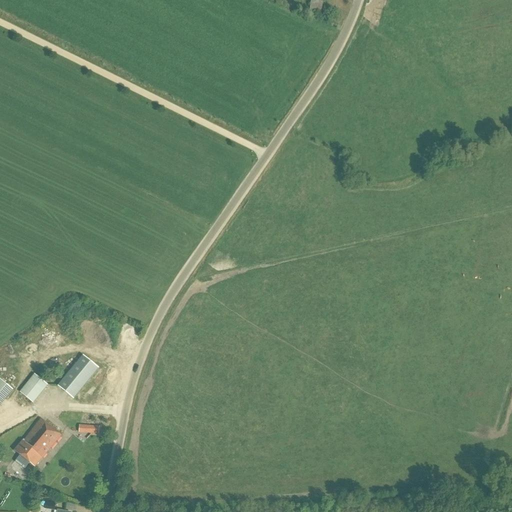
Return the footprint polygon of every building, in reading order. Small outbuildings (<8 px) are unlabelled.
[(321,13),(322,2),(310,1),(309,12),(321,13)] [(203,281),(207,309),(227,306),(227,307),(246,304),(242,276),(203,281)] [(99,368),(84,356),(59,387),(74,399),(99,368)] [(0,408),(16,389),(0,375),(0,408)] [(48,386),(34,375),(31,379),(44,390),(48,386)] [(15,451),(35,467),(61,436),(41,419),(15,451)] [(99,427),(90,426),(90,434),(99,435),(99,427)]
